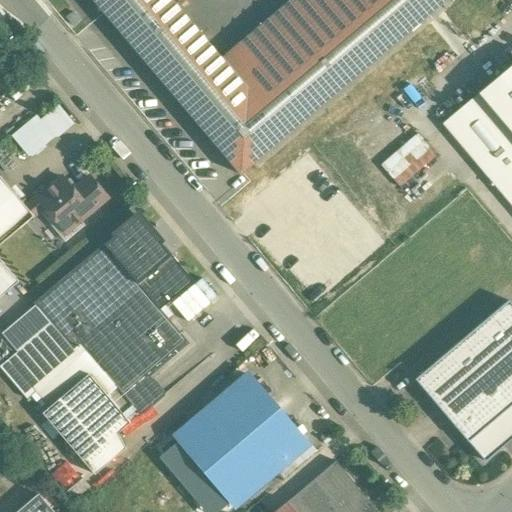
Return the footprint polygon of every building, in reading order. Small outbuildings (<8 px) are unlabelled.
[(290,0),(221,58),(171,0),(92,0),(240,174),(445,0),(290,0)] [(511,64),(442,123),(511,205),(511,64)] [(38,117),(13,138),(28,155),(33,155),(55,138),(38,117)] [(0,176),(0,244),(34,216),(22,202),(0,176)] [(73,190),(62,176),(29,204),(25,200),(22,202),(34,216),(45,206),(67,232),(91,211),(73,190)] [(107,198),(89,176),(73,190),(91,211),(107,198)] [(153,236),(129,257),(136,266),(144,275),(168,255),(153,236)] [(160,309),(138,283),(145,277),(144,275),(136,266),(129,273),(105,244),(36,302),(52,322),(55,325),(61,320),(70,331),(64,336),(74,348),(80,342),(117,386),(140,414),(141,414),(164,395),(149,376),(188,343),(160,309)] [(145,277),(138,283),(160,309),(193,281),(171,255),(145,277)] [(511,304),(508,300),(415,379),(468,441),(485,461),(511,437),(511,304)] [(52,322),(18,351),(45,383),(36,391),(50,407),(89,374),(107,395),(117,386),(80,342),(74,348),(64,336),(70,331),(61,320),(55,325),(52,322)] [(50,407),(43,413),(95,474),(126,448),(118,433),(130,423),(107,395),(89,374),(50,407)] [(305,438),(254,377),(178,442),(229,502),(263,474),(305,438)] [(140,414),(117,386),(107,395),(130,423),(140,414)] [(11,468),(0,455),(0,477),(11,468)] [(378,511),(335,461),(287,501),(296,511),(378,511)] [(83,478),(65,493),(72,502),(90,487),(83,478)] [(53,511),(38,494),(16,511),(53,511)] [(296,511),(287,501),(274,511),(296,511)]
